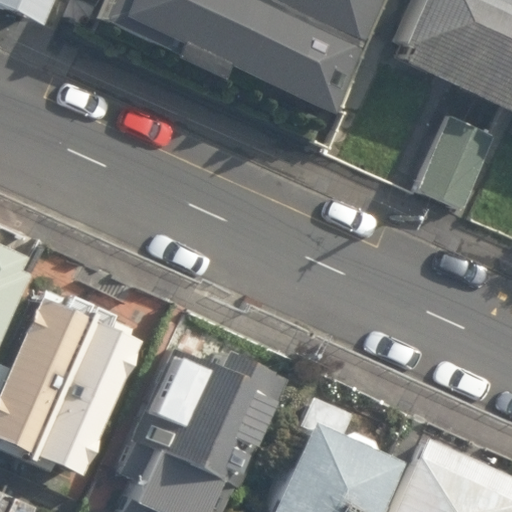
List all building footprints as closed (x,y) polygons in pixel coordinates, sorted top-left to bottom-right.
[(22,0),(0,0),(0,8),(16,16),(22,0)] [(362,0),(102,0),(92,21),(311,118),(362,0)] [(511,71),(511,0),(399,0),(375,54),(495,109),(511,71)] [(481,127),(435,108),(402,183),(448,203),(481,127)] [(0,277),(10,255),(0,250),(0,277)] [(130,319),(36,278),(0,361),(0,440),(65,469),(130,319)] [(197,355),(161,339),(102,476),(119,483),(110,502),(134,511),(192,511),(210,471),(222,476),(270,367),(205,338),(197,355)] [(351,511),(379,448),(293,411),(249,511),(351,511)] [(496,511),(511,478),(511,470),(411,425),(372,511),(496,511)] [(0,511),(19,511),(0,503),(0,511)]
